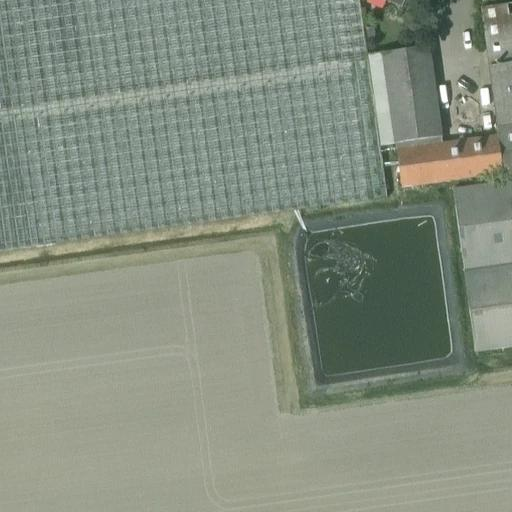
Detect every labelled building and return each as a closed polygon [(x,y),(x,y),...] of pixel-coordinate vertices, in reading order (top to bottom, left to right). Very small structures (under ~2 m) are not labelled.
[(0,0),(0,253),(386,199),(379,147),(367,56),(358,0),(0,0)] [(489,68),(511,64),(511,3),(480,9),(489,68)] [(367,56),(379,147),(393,144),(442,138),(429,47),(380,54),(367,56)] [(505,183),(511,182),(511,64),(489,68),(497,128),(495,128),(497,137),(502,175),(503,184),(505,183)] [(465,140),(477,138),(475,126),(463,128),(465,140)] [(401,188),(502,175),(497,137),(396,151),(401,188)] [(503,184),(452,191),(453,200),(474,353),(511,347),(511,182),(505,183),(503,184)]
